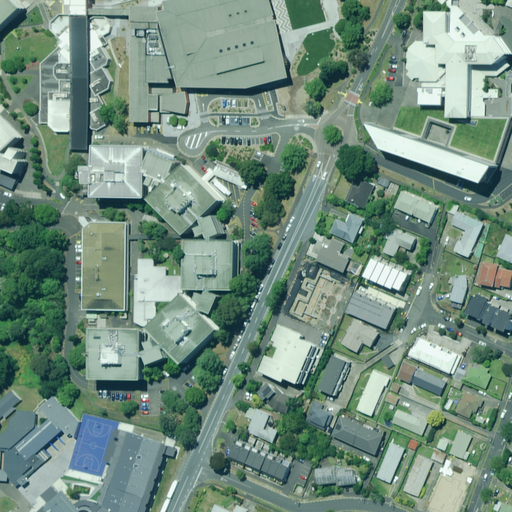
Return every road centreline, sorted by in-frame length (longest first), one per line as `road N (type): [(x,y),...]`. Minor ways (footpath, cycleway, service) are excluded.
road 1 (tertiary): [(195,463),(330,148)]
road 2 (residential): [(391,511),(299,507),(195,463)]
road 3 (tertiary): [(340,120),(398,0)]
